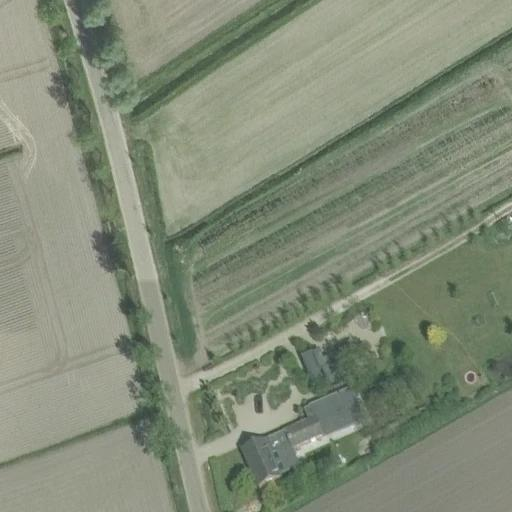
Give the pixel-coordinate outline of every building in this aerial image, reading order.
[(415,339),(425,357),(439,349),(429,331),(415,339)] [(361,362),(369,378),(389,368),(381,352),(361,362)] [(311,353),(300,357),(310,384),(321,379),(311,353)] [(396,374),(404,389),(426,377),(417,362),(396,374)] [(322,370),(325,377),(328,387),(340,383),(335,371),(333,366),(322,370)] [(242,452),(259,490),(280,481),(269,455),(277,452),(290,446),(292,452),(324,437),(324,436),(361,418),(365,428),(377,422),(373,413),(380,409),(372,393),(283,432),(283,433),(272,439),(242,452)] [(400,424),(375,438),(384,452),(402,441),(401,440),(433,424),(425,409),(399,422),(400,424)] [(349,458),(341,462),(344,469),(353,466),(349,458)]
